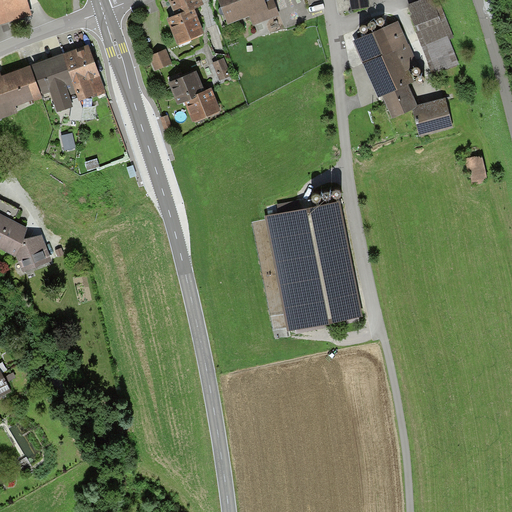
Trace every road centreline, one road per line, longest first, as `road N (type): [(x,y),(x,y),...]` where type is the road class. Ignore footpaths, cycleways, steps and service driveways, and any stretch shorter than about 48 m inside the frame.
road 1 (unclassified): [(327,0),(345,164),(406,458),(408,511)]
road 2 (primary): [(229,511),(189,287),(104,11)]
road 3 (residential): [(478,0),(511,120)]
